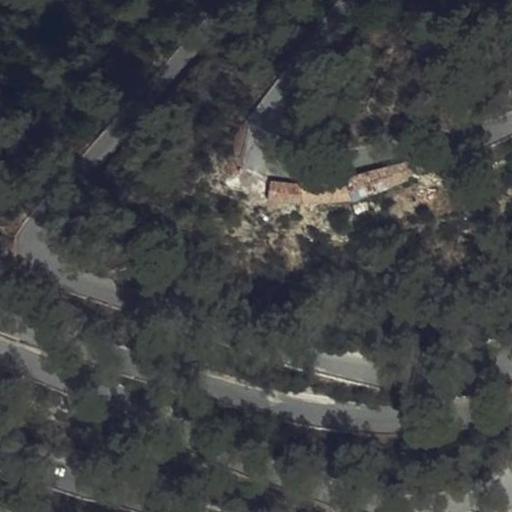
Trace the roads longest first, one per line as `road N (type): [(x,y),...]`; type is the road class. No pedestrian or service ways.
road 1 (tertiary): [(511,362),(391,366),(291,346),(71,269),(49,243),(53,205),(244,0)]
road 2 (tertiary): [(511,488),(418,500),(304,477),(79,375),(0,349)]
road 3 (tertiary): [(0,301),(265,400),(349,414),(448,417),(511,406)]
road 4 (tertiary): [(353,0),(274,88),(262,133),(270,155),(298,166),(426,148),(511,117)]
road 5 (tertiary): [(0,451),(213,511)]
